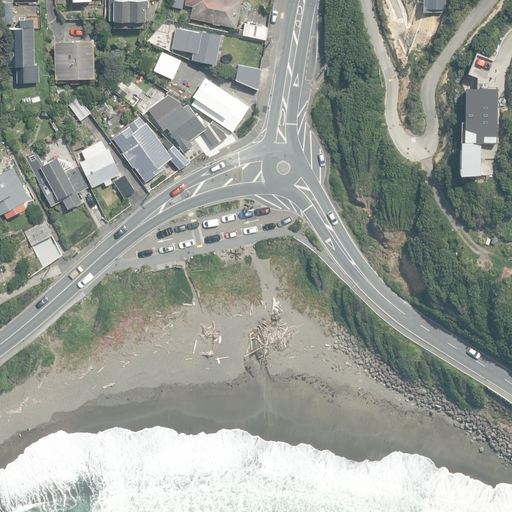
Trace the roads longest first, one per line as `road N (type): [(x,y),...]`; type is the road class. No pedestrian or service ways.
road 1 (secondary): [(511,380),(405,313),(370,281),(296,181)]
road 2 (secondary): [(161,209),(0,344)]
road 3 (residential): [(283,148),(303,0)]
road 4 (secondary): [(161,209),(221,165),(271,152)]
